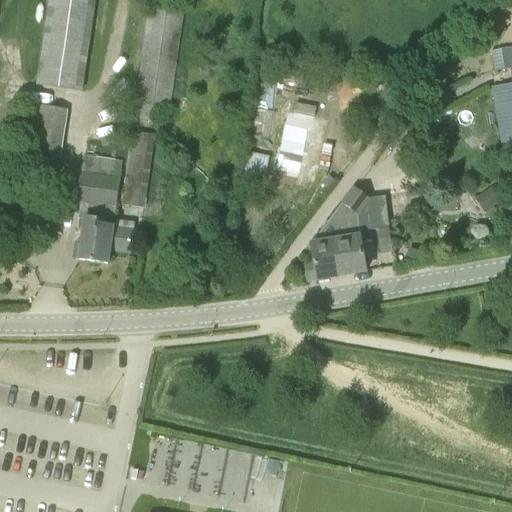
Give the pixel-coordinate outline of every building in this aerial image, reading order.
[(51,0),(42,83),(88,88),(98,0),(51,0)] [(154,107),(170,109),(185,10),(149,5),(132,120),(150,122),(151,111),(153,111),(154,107)] [(494,71),(511,68),(511,48),(490,52),(494,71)] [(511,81),(495,83),(502,135),(511,134),(511,81)] [(25,156),(61,161),(68,110),(32,105),(25,156)] [(281,184),(300,188),(314,119),(288,113),(281,151),(287,152),(281,184)] [(121,206),(145,209),(155,136),(131,132),(121,206)] [(129,253),(133,224),(113,221),(116,209),(122,161),(83,156),(81,171),(72,170),(72,172),(71,172),(67,203),(81,205),(78,227),(83,228),(79,260),(108,264),(109,250),(129,253)] [(366,272),(359,235),(358,214),(368,201),(353,190),(328,223),(337,277),(366,272)] [(308,281),(337,277),(328,223),(312,244),(315,263),(305,264),(308,281)]
